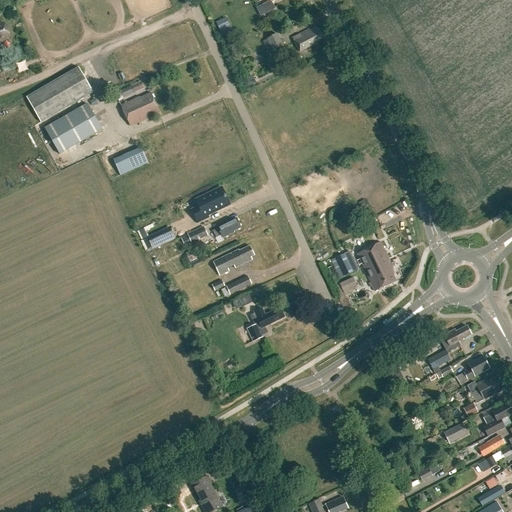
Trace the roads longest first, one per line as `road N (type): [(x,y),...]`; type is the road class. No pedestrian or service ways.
road 1 (unclassified): [(329,306),(191,0)]
road 2 (tertiary): [(426,207),(401,139),(328,0)]
road 3 (track): [(195,9),(0,93)]
road 4 (tertiary): [(86,511),(258,417)]
road 5 (tertiary): [(258,417),(324,388),(363,351)]
road 6 (tertiary): [(363,351),(289,390),(258,417)]
